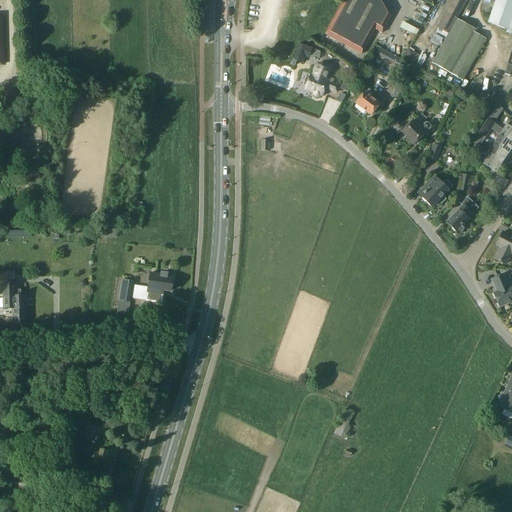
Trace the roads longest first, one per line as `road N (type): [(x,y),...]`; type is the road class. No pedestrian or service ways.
road 1 (primary): [(150,511),(216,261),(221,106)]
road 2 (residential): [(461,272),(415,214),(330,132),(274,109),(221,106)]
road 3 (track): [(181,340),(129,335),(0,344)]
